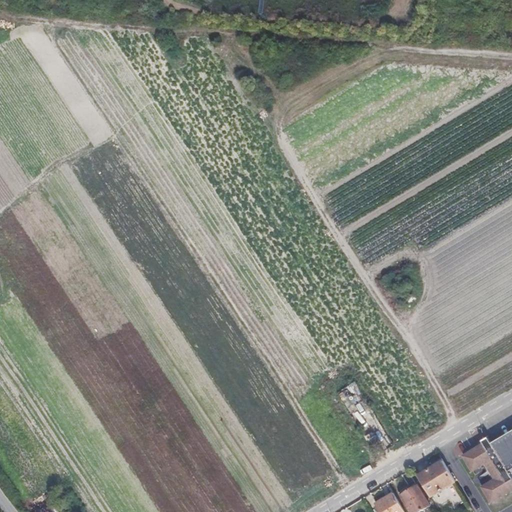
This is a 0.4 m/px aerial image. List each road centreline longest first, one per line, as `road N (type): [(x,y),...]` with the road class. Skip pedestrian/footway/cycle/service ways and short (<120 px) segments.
road 1 (track): [(0,16),(511,54)]
road 2 (track): [(460,426),(283,147),(280,119),(289,101),(400,46)]
road 3 (residential): [(314,511),(511,395)]
